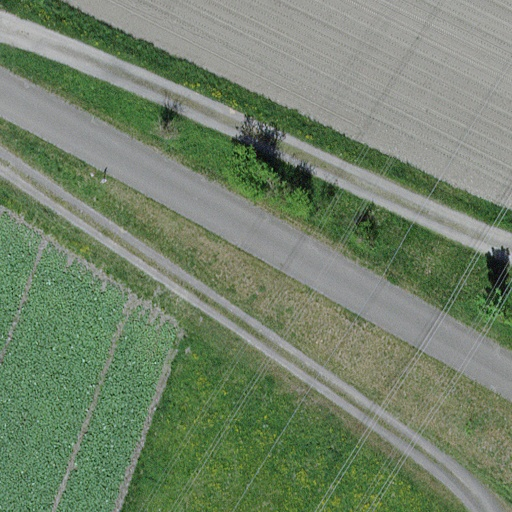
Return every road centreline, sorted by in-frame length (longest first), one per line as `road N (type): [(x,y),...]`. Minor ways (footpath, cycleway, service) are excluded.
road 1 (track): [(499,511),(478,480),(369,398),(0,147)]
road 2 (unclassified): [(511,369),(0,88)]
road 3 (track): [(0,29),(101,65),(511,245)]
